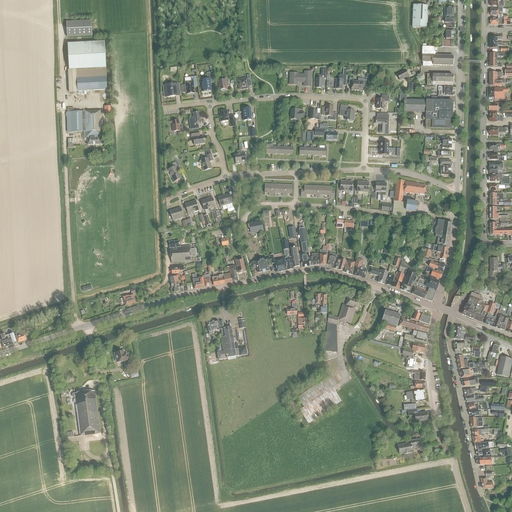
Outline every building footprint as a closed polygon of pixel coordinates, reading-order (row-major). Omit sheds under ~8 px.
[(504,6),(504,3),(503,3),(503,0),(490,0),(491,0),(490,1),(490,3),(491,3),(491,6),(498,6),(498,9),(503,9),(503,6),(504,6)] [(427,28),(428,6),(413,5),(412,27),(427,28)] [(445,18),(454,17),(454,7),(445,8),(445,18)] [(498,16),(498,19),(503,19),(503,18),(504,15),(503,15),(503,9),(498,9),(491,9),(491,10),(490,11),(490,12),(491,13),(491,16),(498,16)] [(454,28),(454,18),(444,18),(444,19),(445,19),(445,23),(446,23),(446,28),(454,28)] [(67,37),(92,36),(91,21),(66,22),(67,37)] [(454,40),(454,30),(446,30),(446,40),(454,40)] [(86,91),(107,90),(106,78),(105,42),(67,44),(69,70),(68,70),(69,93),(77,92),(77,91),(84,91),(86,91)] [(453,66),(453,56),(435,55),(435,53),(437,53),(437,47),(422,47),(422,55),(422,62),(423,62),(423,66),(430,66),(430,65),(453,66)] [(497,65),(498,59),(490,59),(490,60),(490,61),(490,63),(490,67),(502,67),(502,65),(497,65)] [(336,79),(335,89),(342,89),(342,86),(343,79),(346,80),(346,79),(347,75),(347,69),(343,68),(343,74),(340,74),(338,76),(338,79),(336,79)] [(316,78),(316,88),(321,88),(321,86),(324,86),(324,78),(326,78),(327,70),(321,69),(321,75),(322,75),(322,78),(317,78),(316,78)] [(406,78),(409,77),(405,70),(397,75),(400,80),(405,77),(406,78)] [(211,91),(209,82),(213,81),(212,72),(207,73),(208,79),(202,80),(203,92),(207,92),(211,91)] [(304,86),(310,87),(311,72),(304,72),(304,75),(298,74),(298,73),(290,73),(289,84),(297,85),(297,82),(304,82),(304,86)] [(239,90),(249,88),(248,81),(251,81),(250,75),(247,75),(247,78),(237,80),(239,90)] [(453,75),(444,75),(427,75),(427,85),(432,85),(453,86),(453,75)] [(182,93),(186,93),(186,95),(194,94),(193,85),(197,84),(196,77),(190,77),(191,81),(185,82),(185,85),(181,85),(182,93)] [(228,82),(229,81),(225,78),(224,80),(218,81),(219,90),(220,90),(222,91),(223,90),(224,89),(224,88),(225,88),(225,89),(227,89),(227,87),(229,87),(228,82)] [(352,81),(353,78),(349,78),(349,80),(348,84),(352,85),(351,90),(356,91),(358,82),(352,81)] [(367,80),(360,79),(358,79),(358,82),(356,91),(362,91),(363,86),(366,87),(367,80)] [(164,90),(165,97),(175,96),(175,92),(179,92),(178,84),(167,85),(168,89),(164,90)] [(439,87),(438,96),(444,96),(453,96),(453,87),(439,87)] [(509,93),(509,89),(505,89),(505,88),(495,88),(495,89),(490,89),(490,98),(495,98),(495,99),(505,99),(505,93),(509,93)] [(377,99),(376,109),(384,109),(388,110),(389,102),(389,96),(382,95),(381,99),(377,99)] [(404,100),(404,112),(426,112),(426,101),(404,100)] [(423,117),(423,120),(426,120),(426,128),(451,129),(451,120),(452,120),(452,113),(452,101),(437,101),(431,101),(426,101),(426,112),(426,117),(423,117)] [(355,111),(348,110),(349,106),(340,105),(339,115),(346,116),(345,120),(349,121),(349,122),(352,122),(352,121),(353,121),(355,111)] [(326,106),(326,108),(322,108),(322,107),(321,115),(322,115),(325,115),(325,116),(329,116),(329,120),(336,121),(336,113),(332,113),(333,106),(326,106)] [(244,121),(251,120),(250,108),(243,109),(244,121)] [(299,112),(299,110),(291,109),(290,119),(298,120),(298,118),(304,118),(304,113),(299,112)] [(100,145),(103,145),(103,140),(100,140),(100,138),(103,138),(102,111),(67,112),(68,133),(82,132),(82,130),(84,130),(84,134),(83,134),(84,138),(87,138),(88,145),(100,144),(100,145)] [(229,116),(227,116),(226,111),(219,112),(221,122),(228,121),(229,120),(230,127),(235,126),(233,115),(229,116)] [(317,114),(317,111),(310,111),(310,119),(319,120),(320,114),(317,114)] [(198,123),(201,123),(200,116),(199,116),(198,112),(193,113),(194,117),(193,117),(193,118),(189,119),(190,129),(194,129),(198,128),(199,128),(198,123)] [(500,122),(500,117),(497,117),(497,113),(490,113),(490,117),(490,118),(489,118),(489,120),(490,120),(490,122),(497,122),(500,122)] [(389,116),(387,116),(381,116),(381,119),(376,119),(376,124),(380,124),(380,133),(383,134),(383,135),(388,135),(389,116)] [(183,133),(182,127),(180,127),(179,121),(172,122),(173,132),(178,131),(178,133),(183,133)] [(194,145),(204,144),(203,137),(200,137),(199,132),(191,133),(192,139),(193,139),(194,145)] [(326,133),(326,141),(332,141),(332,140),(337,140),(337,133),(334,133),(326,132),(326,133)] [(451,148),(452,139),(449,139),(449,138),(447,138),(442,138),(442,141),(440,141),(440,144),(442,144),(442,148),(451,148)] [(490,150),(494,150),(494,153),(498,153),(498,150),(498,148),(500,148),(500,149),(505,148),(505,144),(489,145),(489,146),(489,148),(489,149),(490,150)] [(406,159),(406,158),(413,158),(416,158),(416,159),(417,152),(420,153),(420,146),(416,146),(416,151),(413,151),(406,150),(406,149),(406,159)] [(213,161),(211,154),(210,150),(205,151),(207,159),(202,160),(201,159),(199,163),(202,165),(204,171),(211,169),(209,162),(213,161)] [(174,167),(168,170),(174,182),(181,178),(176,167),(177,166),(178,167),(181,165),(178,159),(175,161),(176,162),(172,164),(174,167)] [(451,175),(451,166),(450,166),(451,161),(440,160),(440,165),(441,166),(441,175),(451,175)] [(498,168),(503,168),(503,163),(490,163),(490,168),(490,170),(489,171),(489,172),(490,173),(490,174),(499,174),(499,170),(498,170),(498,168)] [(510,184),(510,178),(503,178),(503,174),(490,175),(490,177),(490,178),(489,178),(489,180),(490,181),(490,182),(495,182),(496,182),(497,182),(498,181),(499,181),(501,181),(501,184),(510,184)] [(394,201),(402,202),(403,192),(417,194),(417,193),(421,194),(420,195),(423,195),(423,194),(424,194),(426,186),(418,185),(418,184),(405,182),(404,189),(405,181),(397,180),(394,201)] [(311,195),(311,185),(304,185),(304,190),(301,190),(301,189),(301,196),(306,197),(306,195),(311,195)] [(334,198),(334,190),(334,191),(331,191),(331,186),(324,186),(324,195),(328,196),(328,197),(334,198)] [(228,194),(223,196),(226,205),(227,209),(233,207),(232,203),(231,203),(228,194)] [(220,207),(226,205),(223,196),(217,197),(220,207)] [(210,209),(215,207),(212,197),(207,199),(210,209)] [(204,210),(210,209),(207,199),(201,201),(204,210)] [(193,212),(199,210),(196,201),(190,203),(193,212)] [(394,201),(392,215),(405,216),(406,211),(407,203),(402,202),(394,201)] [(407,203),(406,211),(416,212),(417,202),(414,202),(407,201),(407,203)] [(188,214),(193,212),(190,203),(185,204),(188,214)] [(178,219),(183,217),(180,208),(175,209),(178,219)] [(172,221),(178,219),(175,209),(169,211),(172,221)] [(490,216),(490,217),(490,220),(497,219),(497,218),(500,218),(500,222),(501,222),(508,222),(508,216),(499,216),(499,213),(490,213),(490,214),(490,216)] [(449,237),(452,221),(438,219),(437,226),(435,227),(434,233),(436,235),(436,236),(438,236),(442,237),(442,236),(449,237)] [(262,221),(249,224),(251,233),(263,231),(262,221)] [(299,229),(301,243),(306,242),(307,242),(305,229),(299,229)] [(291,260),(287,260),(285,250),(289,249),(287,240),(286,238),(284,239),(283,236),(280,236),(284,255),(286,266),(287,271),(292,269),(293,269),(291,260)] [(448,247),(449,237),(442,236),(442,237),(438,236),(437,246),(448,247)] [(191,257),(196,257),(195,249),(190,249),(190,246),(180,247),(179,241),(169,242),(171,263),(191,262),(191,257)] [(306,242),(301,243),(302,255),(299,255),(301,268),(310,266),(309,260),(308,254),(307,248),(306,242)] [(448,247),(437,246),(434,245),(433,251),(436,252),(437,252),(437,253),(440,253),(447,254),(448,248),(448,247)] [(327,255),(328,251),(328,250),(326,250),(326,246),(323,246),(323,250),(320,250),(320,254),(319,254),(319,256),(319,257),(320,265),(326,265),(327,255)] [(293,267),(300,266),(297,247),(290,248),(293,267)] [(431,250),(425,249),(423,256),(429,258),(431,250)] [(446,260),(447,254),(440,253),(437,253),(437,252),(436,252),(436,254),(437,254),(436,258),(439,258),(439,259),(446,260)] [(330,253),(329,256),(326,265),(333,267),(335,261),(336,257),(337,255),(330,253)] [(310,265),(319,265),(318,254),(311,254),(312,258),(309,258),(310,265)] [(272,264),(274,264),(276,273),(280,272),(282,272),(282,271),(287,271),(286,266),(285,266),(284,259),(274,261),(273,255),(270,255),(272,264)] [(238,273),(245,272),(242,258),(235,260),(236,266),(237,270),(238,273)] [(427,262),(431,263),(429,266),(437,269),(437,271),(443,273),(445,266),(440,264),(434,262),(434,260),(429,259),(428,259),(423,258),(422,261),(427,262)] [(267,259),(255,262),(251,263),(253,269),(257,268),(258,273),(262,272),(265,272),(269,271),(267,259)] [(340,261),(338,270),(342,271),(342,272),(352,275),(353,270),(354,262),(341,259),(340,261)] [(363,261),(360,260),(357,259),(354,267),(355,267),(352,275),(356,276),(360,277),(365,278),(367,270),(364,270),(365,266),(364,266),(365,262),(362,261),(363,261)] [(502,270),(506,270),(506,264),(502,264),(502,266),(498,266),(498,259),(490,259),(490,272),(490,277),(495,277),(495,272),(498,272),(498,269),(502,269),(502,270)] [(171,274),(179,274),(179,271),(184,270),(183,265),(178,266),(171,267),(171,274)] [(236,266),(235,267),(234,266),(232,266),(227,267),(228,271),(229,271),(230,274),(232,282),(238,281),(235,270),(237,270),(236,266)] [(431,276),(440,279),(441,278),(442,276),(442,275),(442,273),(434,270),(427,267),(426,271),(432,273),(431,276)] [(379,276),(381,271),(371,268),(369,273),(370,274),(370,275),(372,275),(372,274),(379,276)] [(384,284),(388,272),(381,270),(381,271),(379,276),(378,282),(384,284)] [(412,282),(413,282),(416,273),(409,270),(404,284),(403,284),(400,290),(403,291),(406,292),(409,293),(411,290),(412,291),(415,283),(413,283),(412,282)] [(399,289),(404,275),(398,273),(393,287),(399,289)] [(201,287),(204,287),(202,277),(199,278),(199,279),(197,279),(196,274),(192,275),(193,280),(194,289),(201,288),(201,287)] [(223,275),(225,283),(232,282),(230,274),(223,275)] [(392,287),(395,276),(389,274),(386,284),(392,287)] [(179,292),(180,291),(177,277),(175,277),(170,278),(172,289),(173,288),(174,292),(176,292),(177,292),(178,292),(179,292)] [(213,286),(220,284),(219,277),(212,277),(213,286)] [(426,283),(424,282),(425,281),(419,278),(416,277),(414,282),(436,291),(439,282),(430,278),(429,279),(428,281),(428,282),(426,283)] [(424,300),(429,289),(415,283),(412,291),(413,291),(411,294),(417,297),(424,300)] [(436,292),(429,289),(424,300),(431,302),(432,301),(436,292)] [(487,312),(489,307),(482,304),(483,301),(479,300),(481,296),(472,292),(470,296),(462,315),(482,323),(486,313),(487,313),(487,312)] [(358,309),(360,302),(348,298),(346,305),(342,304),(339,316),(338,318),(329,316),(328,316),(327,322),(336,325),(338,320),(351,324),(353,316),(355,310),(354,309),(355,308),(358,309)] [(286,315),(297,314),(296,309),(296,303),(291,304),(292,310),(286,310),(286,315)] [(495,317),(492,316),(496,305),(491,303),(489,307),(487,312),(488,313),(484,324),(493,327),(498,315),(497,315),(499,311),(498,310),(497,313),(495,316),(496,316),(495,317)] [(401,315),(385,310),(381,322),(385,322),(396,326),(397,326),(401,315)] [(418,321),(420,316),(420,314),(415,312),(412,319),(418,321)] [(430,319),(425,316),(422,315),(419,322),(418,324),(428,327),(430,319)] [(498,315),(493,327),(494,327),(500,329),(503,320),(508,322),(509,319),(502,316),(498,315)] [(302,329),(305,329),(305,325),(302,325),(302,323),(306,323),(306,318),(300,318),(298,319),(298,324),(298,333),(302,333),(302,329)] [(428,327),(418,324),(402,318),(399,325),(407,327),(413,329),(414,330),(422,332),(427,333),(428,327)] [(213,331),(219,330),(219,328),(218,321),(207,322),(208,331),(209,334),(214,333),(213,331)] [(324,350),(337,352),(336,325),(327,322),(324,350)] [(396,326),(385,322),(383,328),(395,331),(396,326)] [(462,333),(462,327),(456,326),(454,339),(475,342),(476,337),(465,336),(465,333),(462,333)] [(246,347),(235,349),(231,327),(224,328),(224,329),(221,329),(222,337),(221,337),(223,352),(217,353),(218,360),(228,359),(227,358),(247,355),(246,347)] [(427,337),(427,334),(420,332),(413,330),(413,329),(408,328),(407,331),(412,332),(411,336),(405,335),(404,340),(414,342),(415,339),(426,342),(427,337)] [(18,343),(26,340),(25,336),(24,336),(23,334),(22,331),(22,330),(15,333),(18,343)] [(0,341),(2,348),(13,344),(12,343),(16,341),(14,333),(5,336),(5,334),(1,335),(2,340),(0,340),(0,341)] [(381,335),(379,333),(373,338),(376,341),(381,335)] [(425,352),(425,350),(424,350),(425,346),(422,345),(418,344),(413,343),(412,350),(424,353),(424,352),(425,352)] [(464,348),(465,348),(465,343),(457,343),(456,344),(456,349),(455,349),(456,354),(462,354),(462,350),(464,350),(464,348)] [(496,354),(498,347),(498,346),(494,344),(491,353),(490,352),(488,358),(492,359),(494,354),(496,354)] [(413,351),(403,349),(402,355),(412,357),(413,351)] [(125,370),(130,369),(129,365),(128,365),(127,360),(129,360),(128,356),(126,356),(125,352),(123,353),(122,351),(114,353),(116,359),(115,360),(116,362),(117,363),(123,361),(125,370)] [(457,357),(458,369),(469,368),(468,360),(464,360),(463,356),(457,357)] [(508,378),(511,362),(511,359),(501,357),(497,375),(508,378)] [(413,369),(415,359),(408,358),(407,368),(413,369)] [(469,364),(469,369),(474,368),(477,368),(477,372),(486,371),(485,363),(474,364),(474,363),(469,364)] [(139,377),(138,369),(129,371),(131,378),(139,377)] [(461,378),(471,377),(470,369),(459,370),(461,378)] [(425,381),(425,372),(419,372),(411,371),(411,373),(414,374),(414,380),(425,381)] [(308,423),(341,401),(335,391),(339,388),(330,376),(297,398),(303,408),(299,411),(308,423)] [(463,386),(476,384),(474,378),(462,380),(463,386)] [(418,390),(425,389),(425,382),(414,382),(414,387),(410,387),(410,390),(415,390),(415,388),(418,388),(418,390)] [(466,397),(473,396),(473,395),(473,394),(473,392),(477,392),(476,388),(464,390),(466,397)] [(412,403),(425,401),(424,394),(423,390),(415,392),(406,393),(407,400),(411,400),(412,403)] [(79,436),(100,433),(95,391),(90,391),(78,392),(78,393),(74,393),(74,394),(73,394),(72,395),(72,397),(74,398),(75,398),(76,404),(75,404),(79,436)] [(419,422),(427,421),(426,412),(417,414),(416,410),(408,411),(408,416),(415,415),(415,421),(419,420),(419,422)] [(476,418),(470,418),(471,428),(477,428),(477,427),(483,427),(483,418),(476,418)] [(478,429),(473,430),(472,430),(473,436),(472,436),(473,443),(479,443),(479,442),(484,442),(483,440),(481,440),(480,436),(482,435),(481,433),(489,432),(488,429),(478,430),(478,429)] [(411,447),(418,446),(417,440),(410,441),(410,443),(398,446),(399,451),(399,452),(400,454),(412,451),(411,447)] [(482,489),(493,488),(492,482),(487,483),(486,478),(481,478),(482,489)]
